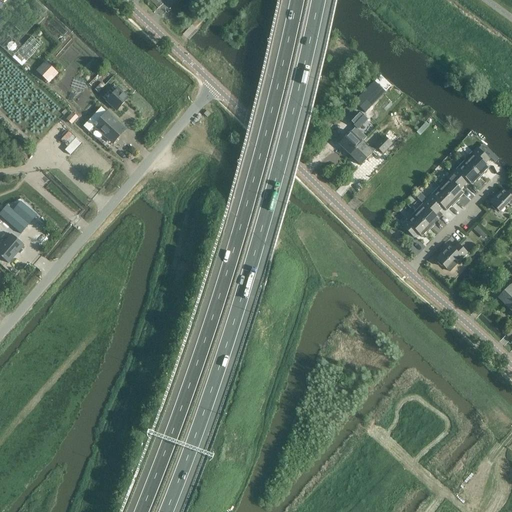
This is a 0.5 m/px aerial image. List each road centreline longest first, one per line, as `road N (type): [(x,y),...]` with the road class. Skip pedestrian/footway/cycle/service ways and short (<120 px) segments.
road 1 (motorway): [(297,0),(242,222),(141,511)]
road 2 (motorway): [(166,511),(240,302),(318,0)]
road 3 (unclassified): [(511,369),(214,86)]
road 4 (unclassified): [(0,332),(214,86)]
road 5 (unclassified): [(214,86),(123,0)]
